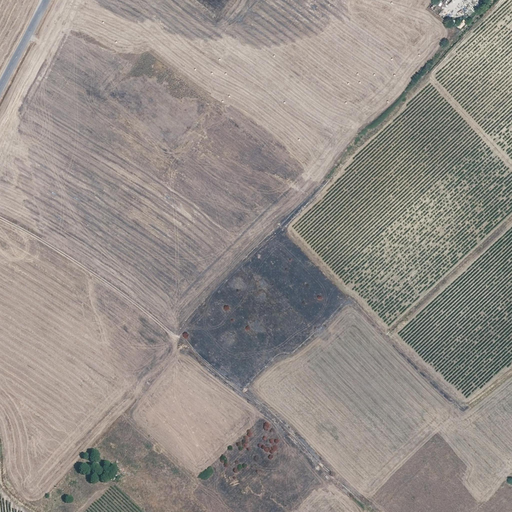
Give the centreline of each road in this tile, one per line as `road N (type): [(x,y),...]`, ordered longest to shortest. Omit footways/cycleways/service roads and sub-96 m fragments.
road 1 (track): [(0,217),(152,316),(373,511)]
road 2 (track): [(495,0),(178,337)]
